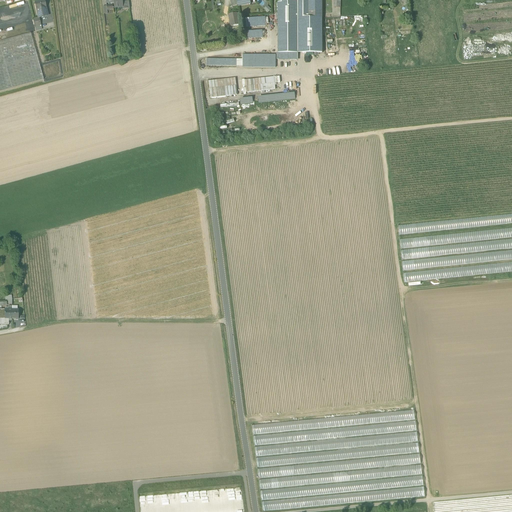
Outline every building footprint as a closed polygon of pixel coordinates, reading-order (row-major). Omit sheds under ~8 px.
[(35,2),(38,17),(47,15),(44,0),(35,2)] [(282,0),(283,2),(278,3),(278,28),(297,28),(297,53),(322,53),(322,18),(309,18),(308,0),(282,0)] [(308,0),(309,18),(322,18),(321,0),(308,0)] [(229,14),(231,27),(240,25),(237,13),(229,14)] [(265,18),(248,19),(248,25),(248,27),(265,26),(265,24),(265,18)] [(297,28),(278,28),(278,53),(297,53),(297,28)] [(0,41),(0,91),(43,80),(30,33),(0,41)] [(236,60),(236,66),(243,66),(243,61),(245,61),(245,55),(242,55),(242,60),(236,60)] [(277,77),(244,80),(245,92),(275,89),(274,84),(277,83),(277,77)] [(236,78),(208,81),(210,98),(237,95),(236,78)] [(295,99),(294,94),(258,98),(259,103),(295,99)] [(417,274),(417,272),(403,273),(404,282),(417,281),(417,278),(414,278),(414,275),(417,274)] [(9,319),(12,319),(12,310),(12,306),(8,306),(8,310),(0,310),(0,309),(0,319),(2,319),(1,325),(0,325),(8,325),(8,324),(9,324),(9,323),(8,323),(9,319)] [(410,442),(417,441),(414,421),(403,423),(403,426),(404,431),(408,430),(409,437),(410,442)] [(408,444),(408,448),(408,453),(417,453),(417,445),(415,445),(414,444),(408,444)] [(415,492),(422,491),(422,487),(419,455),(411,455),(411,464),(392,466),(393,474),(396,474),(396,476),(411,475),(412,480),(409,480),(410,488),(411,488),(411,491),(415,490),(415,492)]
